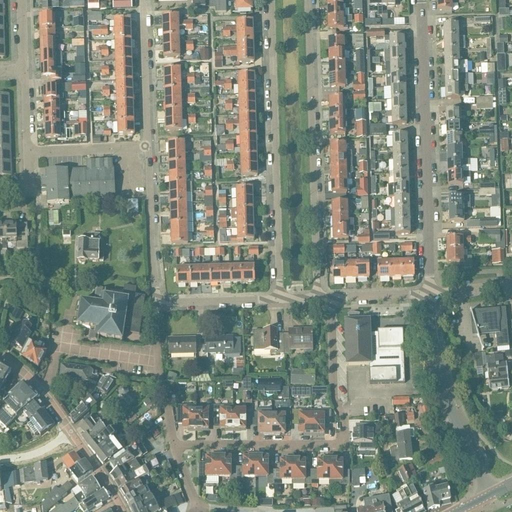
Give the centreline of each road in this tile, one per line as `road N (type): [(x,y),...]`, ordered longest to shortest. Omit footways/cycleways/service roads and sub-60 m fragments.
road 1 (residential): [(331,298),(332,394),(345,446),(174,447)]
road 2 (residential): [(270,0),(279,300)]
road 3 (residential): [(316,299),(308,0)]
road 4 (residential): [(430,295),(420,0)]
road 5 (residential): [(492,495),(442,385),(430,295)]
road 6 (residential): [(158,304),(147,150)]
road 7 (residential): [(42,393),(56,346),(159,362)]
road 8 (residential): [(147,150),(143,0)]
road 9 (residential): [(158,304),(279,300)]
road 10 (residential): [(27,151),(147,150)]
